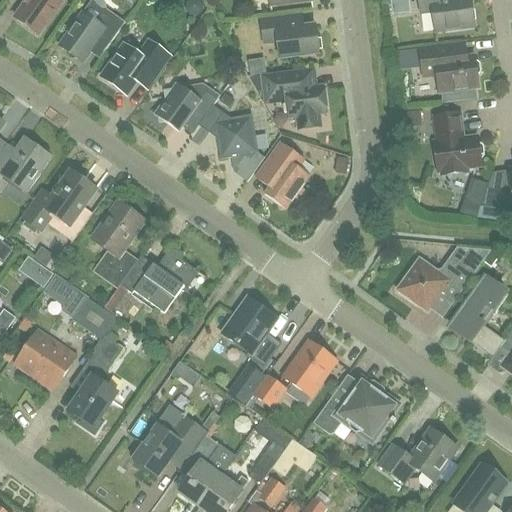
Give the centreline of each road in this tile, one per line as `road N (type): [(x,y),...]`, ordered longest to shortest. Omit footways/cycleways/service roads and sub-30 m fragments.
road 1 (residential): [(305,282),(0,69)]
road 2 (residential): [(305,282),(374,187),(353,0)]
road 3 (residential): [(511,431),(305,282)]
